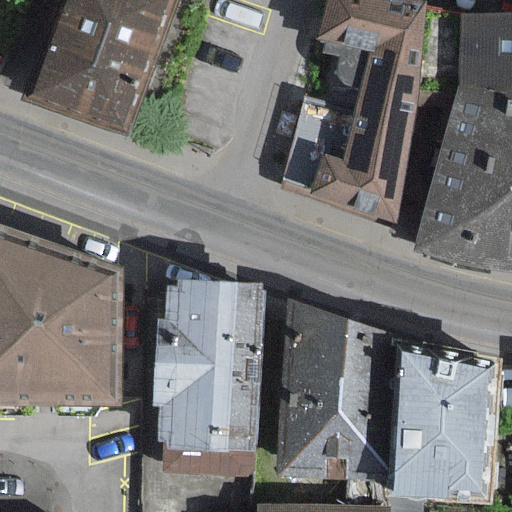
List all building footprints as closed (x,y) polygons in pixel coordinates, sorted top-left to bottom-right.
[(64,0),(30,96),(130,131),(176,0),(64,0)] [(312,197),(395,218),(412,104),(428,5),(400,0),(332,0),(323,36),(374,48),(358,112),(346,158),(324,152),(312,197)] [(461,6),(428,5),(412,104),(453,108),(459,86),(461,6)] [(511,7),(461,6),(459,86),(511,89),(511,7)] [(511,256),(511,89),(459,86),(453,108),(429,245),(511,256)] [(324,152),(346,158),(358,112),(307,99),(295,145),(324,152)] [(124,270),(64,252),(0,233),(0,398),(62,398),(77,399),(121,400),(124,270)] [(266,287),(171,281),(169,322),(160,322),(158,369),(156,402),(166,402),(163,447),(257,452),(266,287)] [(393,475),(392,496),(389,509),(389,511),(418,511),(419,499),(493,503),(502,358),(417,353),(402,352),(393,475)]
